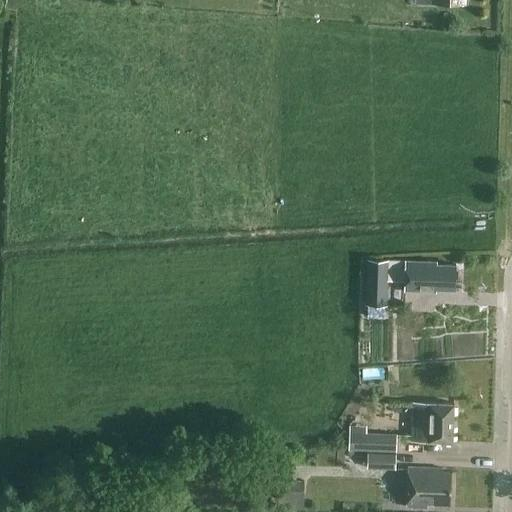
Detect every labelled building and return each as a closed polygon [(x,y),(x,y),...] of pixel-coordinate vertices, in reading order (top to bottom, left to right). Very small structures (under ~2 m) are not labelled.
[(385,305),(388,305),(389,259),(368,259),(366,304),(369,304),(368,318),(385,319),(385,305)] [(436,288),(455,289),(456,265),(437,264),(437,262),(405,260),(404,290),(436,291),(436,288)] [(411,441),(453,442),(454,403),(413,402),(411,441)] [(370,453),(396,454),(396,434),(349,433),(349,450),(370,450),(370,453)] [(396,454),(370,453),(368,453),(367,468),(395,469),(396,454)] [(443,468),(408,467),(406,507),(427,508),(427,504),(451,505),(452,472),(443,472),(443,468)] [(304,481),(272,481),(271,487),(262,487),(261,507),(303,508),(304,481)]
